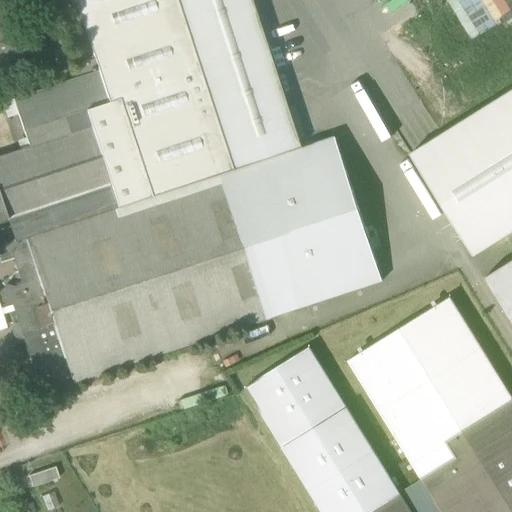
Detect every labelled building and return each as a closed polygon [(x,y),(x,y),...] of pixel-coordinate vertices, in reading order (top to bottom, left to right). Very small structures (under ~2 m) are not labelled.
[(0,0),(0,21),(12,17),(6,0),(0,0)] [(42,0),(6,0),(12,17),(12,18),(46,7),(42,0)] [(74,0),(94,60),(98,71),(109,104),(87,112),(92,127),(91,127),(110,186),(118,209),(232,172),(175,0),(74,0)] [(249,0),(175,0),(232,172),(299,149),(249,0)] [(0,73),(28,65),(23,51),(23,49),(18,51),(13,37),(18,35),(18,34),(12,18),(12,17),(0,21),(0,73)] [(32,30),(18,34),(18,35),(13,37),(18,51),(23,49),(23,51),(37,46),(32,30)] [(94,60),(88,62),(92,73),(98,71),(94,60)] [(75,79),(92,73),(88,62),(71,67),(75,79)] [(109,104),(98,71),(92,73),(75,79),(13,99),(23,132),(64,118),(65,119),(87,112),(109,104)] [(419,171),(473,257),(511,232),(511,91),(441,136),(451,152),(419,171)] [(87,112),(65,119),(70,134),(91,127),(92,127),(87,112)] [(28,148),(70,134),(65,119),(64,118),(23,132),(28,148)] [(28,148),(0,157),(0,203),(6,220),(17,217),(110,186),(91,127),(70,134),(28,148)] [(409,155),(419,171),(451,152),(441,136),(409,155)] [(68,374),(72,385),(382,283),(335,138),(232,172),(118,209),(24,240),(35,271),(68,374)] [(110,186),(17,217),(24,240),(118,209),(110,186)] [(6,220),(6,221),(13,243),(24,240),(17,217),(6,220)] [(35,271),(24,240),(9,253),(11,260),(16,273),(21,267),(35,271)] [(9,253),(6,242),(0,243),(0,263),(11,260),(9,253)] [(511,261),(484,279),(511,323),(511,261)] [(48,382),(59,383),(68,374),(35,271),(21,267),(16,273),(14,275),(17,286),(9,290),(1,290),(0,290),(0,305),(9,307),(25,357),(18,367),(21,376),(32,379),(36,371),(45,374),(48,382)] [(511,511),(511,399),(450,299),(348,362),(422,481),(440,511),(511,511)] [(244,388),(321,511),(371,511),(400,494),(309,348),(244,388)] [(55,468),(29,476),(32,486),(58,478),(55,468)] [(440,511),(422,481),(400,494),(410,511),(440,511)] [(410,511),(400,494),(371,511),(410,511)]
